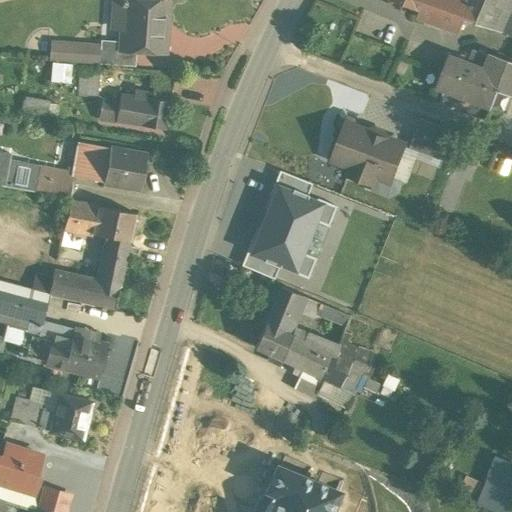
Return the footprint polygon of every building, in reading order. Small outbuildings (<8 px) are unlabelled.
[(393,0),(420,11),(418,16),(459,31),(464,20),(468,21),(474,5),(462,0),(461,0),(462,0),(460,0),(393,0)] [(511,7),(511,0),(462,0),(474,5),(468,21),(501,33),(511,7)] [(166,4),(115,1),(115,2),(121,3),(120,16),(124,17),(122,43),(122,49),(135,50),(162,52),(166,4)] [(511,7),(501,33),(511,37),(511,7)] [(122,43),(100,41),(99,46),(98,64),(134,67),(135,50),(122,49),(122,43)] [(49,61),(98,64),(99,46),(51,43),(49,61)] [(489,57),(475,52),(470,64),(485,70),(489,57)] [(470,64),(450,57),(437,89),(461,98),(462,95),(492,106),(497,92),(508,62),(490,55),(489,57),(485,70),(470,64)] [(511,63),(508,62),(497,92),(511,97),(511,63)] [(99,67),(77,66),(75,97),(98,97),(99,67)] [(169,103),(120,95),(118,104),(116,122),(164,130),(169,103)] [(57,116),(60,101),(25,96),(23,110),(57,116)] [(118,104),(102,101),(99,119),(116,122),(118,104)] [(405,145),(356,128),(357,127),(354,121),(348,119),(341,122),(340,128),(343,134),(344,134),(333,162),(351,169),(349,177),(374,186),(378,175),(392,181),(405,145)] [(463,137),(421,121),(409,150),(453,166),(463,137)] [(110,149),(78,143),(73,172),(73,173),(74,174),(73,177),(103,182),(110,149)] [(146,156),(110,149),(103,182),(140,189),(146,156)] [(10,154),(0,152),(0,185),(3,187),(9,160),(10,154)] [(39,166),(9,160),(3,187),(34,192),(39,166)] [(73,172),(39,166),(34,192),(35,192),(35,193),(69,200),(72,185),(73,177),(74,174),(73,173),(73,172)] [(278,189),(306,200),(311,185),(279,172),(264,209),(269,210),(278,189)] [(269,210),(265,220),(307,237),(314,221),(320,205),(315,203),(306,200),(278,189),(269,210)] [(315,203),(320,205),(314,221),(328,227),(336,207),(317,199),(315,203)] [(133,214),(69,201),(63,229),(129,241),(133,214)] [(261,230),(251,256),(279,268),(293,274),(302,253),(307,237),(265,220),(261,230)] [(274,279),(279,268),(251,256),(261,230),(257,228),(241,266),(274,279)] [(107,253),(101,283),(53,271),(52,279),(48,294),(49,294),(114,309),(124,256),(107,253)] [(302,253),(293,274),(308,280),(316,259),(302,253)] [(52,279),(36,275),(32,290),(49,295),(49,294),(48,294),(52,279)] [(32,290),(0,281),(0,318),(31,327),(40,329),(41,325),(49,295),(32,290)] [(280,287),(265,323),(284,332),(291,316),(291,315),(293,309),(299,295),(280,287)] [(320,303),(299,295),(293,309),(313,318),(317,309),(320,303)] [(349,316),(320,303),(317,309),(322,311),(320,315),(346,326),(349,316)] [(291,316),(284,332),(292,335),(302,340),(305,332),(293,327),(297,318),(291,316)] [(284,332),(265,323),(254,347),(272,356),(281,360),(292,335),(284,332)] [(20,344),(24,328),(6,324),(3,340),(20,344)] [(72,333),(41,325),(40,329),(31,327),(27,345),(35,347),(36,342),(68,350),(72,333)] [(106,344),(90,340),(92,333),(73,329),(72,333),(68,350),(63,369),(97,378),(106,344)] [(338,345),(307,332),(304,341),(330,352),(334,354),(338,345)] [(349,336),(342,334),(338,345),(334,354),(352,362),(365,367),(370,354),(346,345),(349,336)] [(302,340),(292,335),(281,360),(302,370),(318,378),(330,352),(304,341),(302,340)] [(68,350),(36,342),(35,347),(31,361),(63,369),(68,350)] [(27,345),(22,347),(20,358),(31,361),(35,347),(27,345)] [(334,354),(330,352),(318,378),(324,381),(339,388),(352,362),(334,354)] [(281,360),(272,356),(269,362),(278,366),(281,360)] [(365,367),(352,362),(339,388),(351,395),(365,367)] [(318,378),(302,370),(293,389),(314,399),(316,396),(319,391),(324,381),(318,378)] [(372,382),(368,380),(362,388),(378,396),(379,394),(382,387),(387,378),(377,373),(372,382)] [(58,394),(32,387),(29,401),(44,405),(38,428),(49,431),(58,394)] [(392,391),(382,387),(379,394),(388,398),(392,391)] [(327,395),(319,391),(316,396),(324,401),(327,395)] [(91,402),(58,394),(49,431),(49,432),(82,440),(91,402)] [(17,397),(11,420),(23,424),(29,401),(17,397)] [(44,405),(29,401),(23,424),(38,428),(44,405)] [(39,455),(5,445),(0,458),(0,482),(32,493),(36,478),(32,477),(39,455)] [(430,449),(423,463),(434,468),(435,467),(440,457),(441,454),(430,449)] [(488,505),(505,460),(495,456),(479,502),(488,505)] [(449,462),(440,457),(435,467),(444,472),(449,462)] [(330,511),(339,494),(277,468),(258,511),(330,511)] [(63,511),(68,496),(45,488),(37,511),(63,511)]
